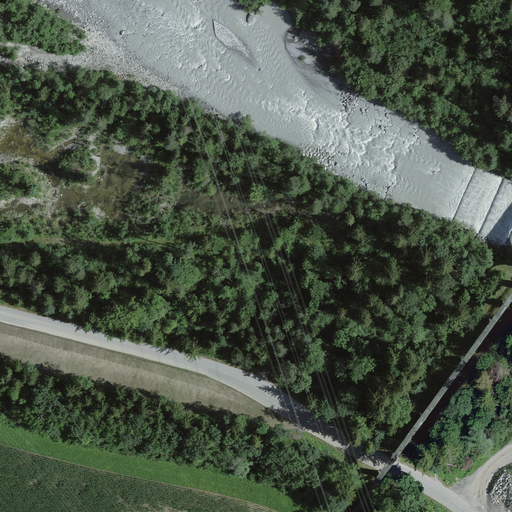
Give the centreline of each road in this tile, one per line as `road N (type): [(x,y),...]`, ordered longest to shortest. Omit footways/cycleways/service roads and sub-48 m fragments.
road 1 (track): [(323,0),(386,70),(511,144)]
road 2 (track): [(121,244),(0,246)]
